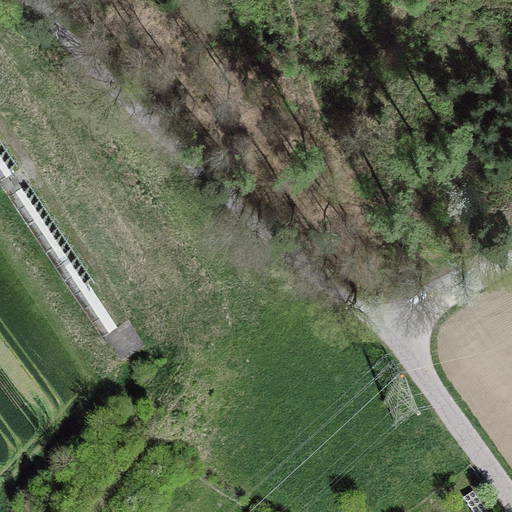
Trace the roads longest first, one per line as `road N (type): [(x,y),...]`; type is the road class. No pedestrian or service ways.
road 1 (unclassified): [(511,498),(410,359),(48,0)]
road 2 (track): [(511,258),(452,298),(410,359)]
